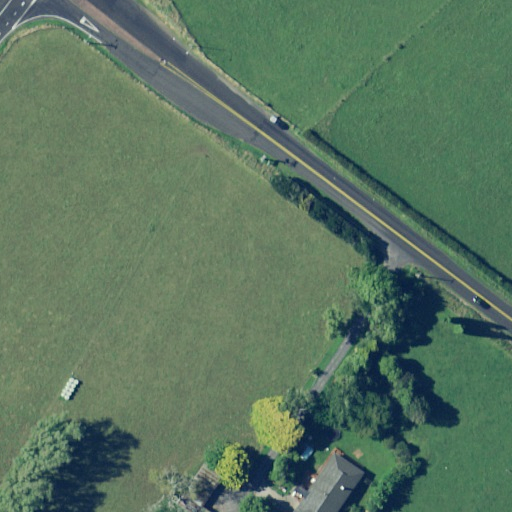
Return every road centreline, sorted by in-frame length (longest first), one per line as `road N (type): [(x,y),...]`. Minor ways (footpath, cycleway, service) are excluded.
road 1 (secondary): [(511,321),(214,98)]
road 2 (secondary): [(214,98),(155,75),(43,0)]
road 3 (secondary): [(110,0),(214,98)]
